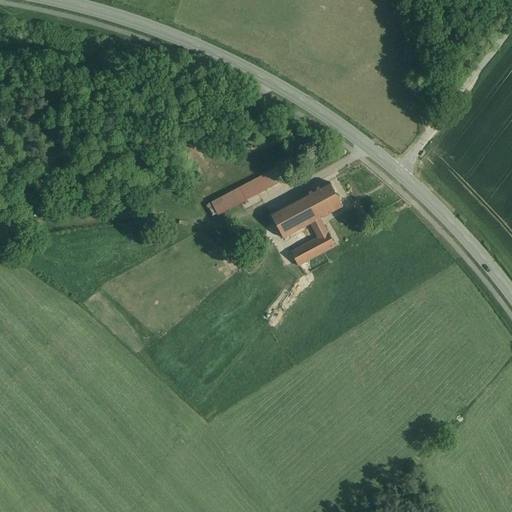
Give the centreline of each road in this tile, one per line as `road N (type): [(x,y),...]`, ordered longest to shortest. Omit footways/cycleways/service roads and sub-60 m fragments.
road 1 (tertiary): [(400,174),(257,74),(183,39),(56,0)]
road 2 (unclassified): [(400,174),(511,25)]
road 3 (tertiary): [(511,296),(400,174)]
road 4 (track): [(418,0),(428,135)]
